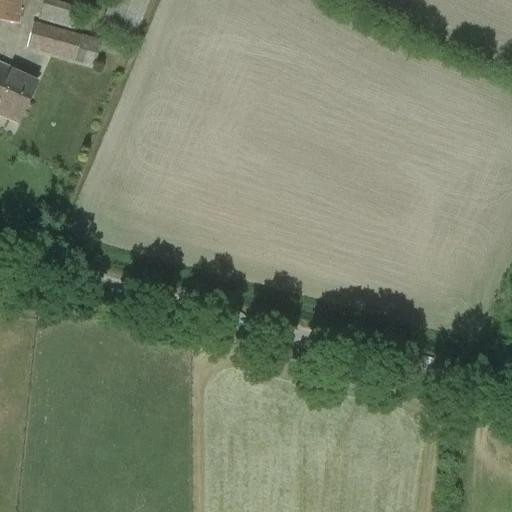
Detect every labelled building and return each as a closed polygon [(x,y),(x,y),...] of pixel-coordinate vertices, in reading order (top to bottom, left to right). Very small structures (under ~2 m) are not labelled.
[(0,0),(0,22),(19,24),(20,0),(0,0)] [(44,0),(39,20),(73,30),(79,8),(51,0),(44,0)] [(150,0),(111,0),(99,30),(133,44),(150,0)] [(34,22),(26,49),(93,68),(101,41),(34,22)] [(0,65),(0,115),(18,124),(37,83),(0,65)]
